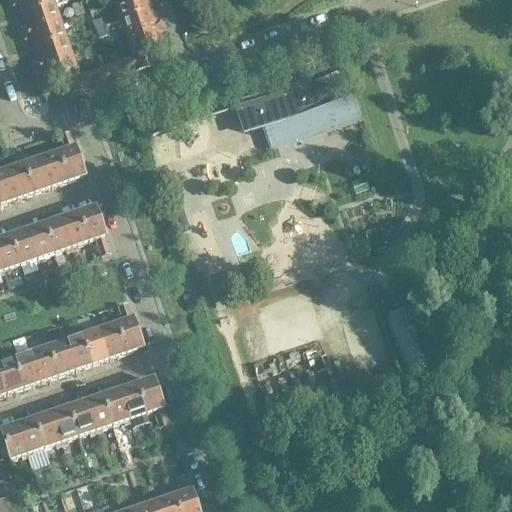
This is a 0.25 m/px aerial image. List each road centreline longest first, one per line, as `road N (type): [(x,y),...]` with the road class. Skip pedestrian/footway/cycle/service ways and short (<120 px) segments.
road 1 (residential): [(80,118),(432,0)]
road 2 (residential): [(165,364),(104,190)]
road 3 (residential): [(0,417),(165,364)]
road 4 (residential): [(217,511),(165,364)]
road 5 (residential): [(80,118),(17,138),(0,81)]
